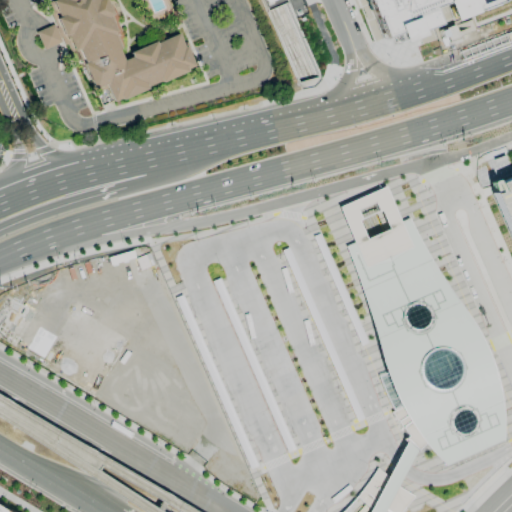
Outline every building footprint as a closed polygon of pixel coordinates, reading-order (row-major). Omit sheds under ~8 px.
[(95,0),(121,57),(176,33),(193,71),(112,106),(104,88),(93,93),(52,0),(95,0)] [(354,0),(371,42),(391,35),(395,44),(418,35),(417,31),(497,0),(354,0)] [(307,52),(294,18),(294,19),(287,2),(271,9),(279,30),(291,26),(295,38),(288,41),(299,71),(304,69),(308,80),(317,76),(307,52)] [(511,240),(490,190),(486,181),(503,174),(511,170),(511,240)] [(382,187),(337,205),(354,242),(345,246),(361,290),(374,337),(382,375),(377,377),(382,390),(390,412),(406,436),(404,438),(409,443),(414,448),(421,440),(444,465),(502,439),(496,393),(482,349),(466,318),(440,278),(407,219),(399,221),(382,187)] [(375,467),(354,495),(339,511),(365,511),(374,502),(390,511),(397,511),(411,496),(393,485),(375,467)]
